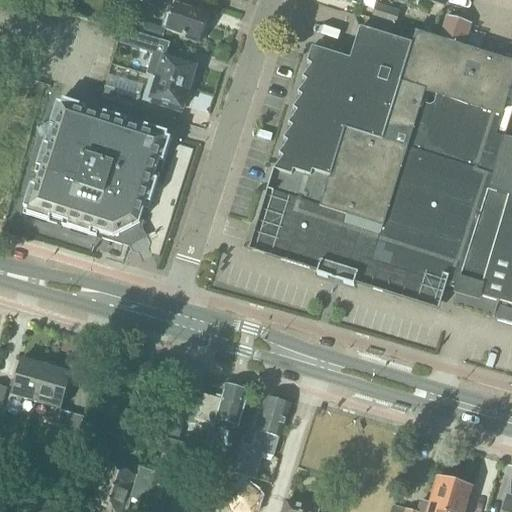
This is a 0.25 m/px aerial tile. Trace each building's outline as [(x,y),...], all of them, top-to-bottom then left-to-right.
[(400,12),(376,5),(371,20),(395,28),(400,12)] [(207,32),(204,27),(208,17),(173,6),(165,32),(199,43),(200,41),(205,39),(207,32)] [(440,41),(463,49),(470,26),(447,19),(440,41)] [(273,171),(272,173),(256,226),(261,228),(255,249),(318,268),(320,263),(356,275),(354,280),(433,305),(439,284),(456,290),(458,282),(504,139),(503,138),(503,137),(494,135),(511,75),(511,64),(509,63),(463,49),(440,41),(414,34),(411,44),(359,28),(349,60),(311,48),(306,64),(309,66),(301,79),(305,82),(296,95),(301,98),(292,110),(296,113),(287,125),(291,128),(282,140),(287,143),(278,156),(282,159),(273,171)] [(164,55),(156,79),(189,89),(194,74),(191,73),(193,66),(173,60),(174,58),(164,55)] [(189,89),(156,79),(149,103),(159,107),(160,105),(179,111),(181,104),(184,105),(189,89)] [(136,111),(140,98),(106,87),(102,99),(116,103),(116,104),(136,111)] [(170,135),(56,98),(20,211),(111,241),(107,251),(118,254),(121,244),(157,256),(191,149),(174,143),(164,173),(159,171),(170,135)] [(0,200),(22,133),(0,125),(0,200)] [(511,141),(504,139),(458,282),(480,289),(478,296),(511,305),(511,141)] [(34,405),(45,368),(47,363),(32,359),(30,364),(21,361),(10,398),(34,405)] [(45,368),(34,405),(60,413),(71,376),(61,373),(62,368),(47,363),(45,368)] [(172,368),(168,381),(177,384),(181,371),(172,368)] [(201,395),(193,424),(212,430),(215,420),(237,427),(247,392),(224,385),(220,400),(201,395)] [(251,448),(243,445),(234,474),(254,480),(261,454),(273,458),(288,405),(266,398),(251,448)] [(68,413),(57,451),(66,453),(72,455),(84,418),(68,413)] [(182,426),(169,423),(165,440),(167,440),(178,443),(182,426)] [(243,445),(246,436),(230,432),(226,447),(231,449),(229,456),(224,455),(219,470),(234,474),(243,445)] [(162,458),(179,462),(183,446),(166,442),(162,458)] [(135,479),(106,470),(92,511),(126,511),(130,499),(152,506),(150,510),(156,511),(160,511),(167,489),(152,484),(155,475),(138,470),(135,479)] [(448,511),(456,485),(439,480),(430,511),(419,508),(418,511),(448,511)] [(253,511),(259,497),(245,484),(227,494),(231,511),(253,511)] [(456,485),(448,511),(467,511),(474,490),(456,485)] [(204,511),(210,496),(181,486),(171,511),(204,511)] [(0,511),(58,511),(57,503),(49,505),(46,493),(20,498),(21,502),(0,506),(0,511)] [(511,511),(511,501),(511,502),(507,501),(503,511),(511,511)] [(317,511),(285,503),(282,511),(317,511)]
